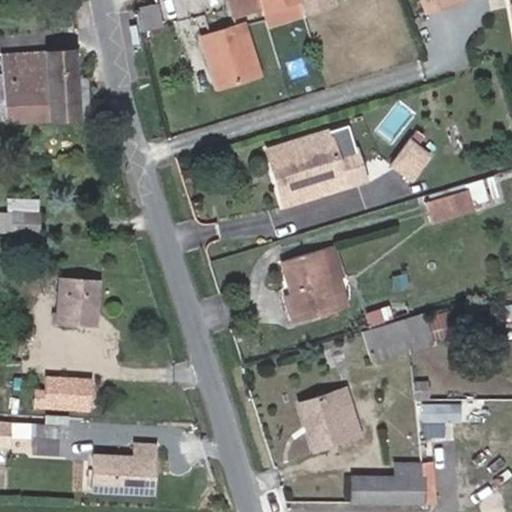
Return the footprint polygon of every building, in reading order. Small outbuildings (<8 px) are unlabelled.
[(334,9),(331,0),(225,0),(233,26),(263,18),(301,6),(304,18),(305,18),(334,9)] [(422,0),(425,8),(449,0),(422,0)] [(154,5),(133,10),(137,28),(158,23),(154,5)] [(301,6),(263,18),(268,36),(307,24),(305,18),(304,18),(301,6)] [(248,30),(203,43),(218,98),(264,85),(248,30)] [(73,114),(71,52),(2,55),(3,72),(5,112),(5,117),(73,114)] [(278,206),(342,189),(353,186),(344,152),(333,155),(327,133),(263,151),(278,206)] [(415,177),(431,156),(413,143),(397,163),(415,177)] [(464,199),(426,211),(430,229),(470,217),(464,199)] [(11,221),(12,233),(25,233),(41,234),(42,221),(11,221)] [(25,233),(12,233),(12,240),(24,241),(25,233)] [(45,248),(23,247),(22,263),(44,263),(45,248)] [(337,250),(318,256),(328,288),(347,282),(337,250)] [(328,288),(318,256),(279,268),(289,300),(298,329),(337,317),(328,288)] [(96,279),(57,276),(54,317),(92,321),(96,279)] [(298,329),(289,300),(280,303),(289,332),(298,329)] [(410,345),(405,331),(401,316),(388,320),(397,349),(410,345)] [(449,316),(406,330),(405,331),(410,345),(408,356),(456,340),(449,316)] [(388,320),(350,332),(358,360),(397,349),(388,320)] [(432,378),(409,378),(403,377),(402,396),(431,397),(432,378)] [(85,405),(87,380),(47,378),(45,404),(85,405)] [(341,387),(297,401),(311,447),(355,432),(341,387)] [(65,439),(66,424),(0,421),(0,441),(7,442),(7,436),(65,439)] [(148,492),(151,443),(134,442),(134,456),(92,453),(90,488),(148,492)] [(84,458),(70,458),(68,482),(83,484),(84,458)] [(350,501),(419,502),(419,461),(393,460),(392,475),(350,474),(350,501)] [(24,487),(24,499),(44,500),(45,487),(24,487)]
